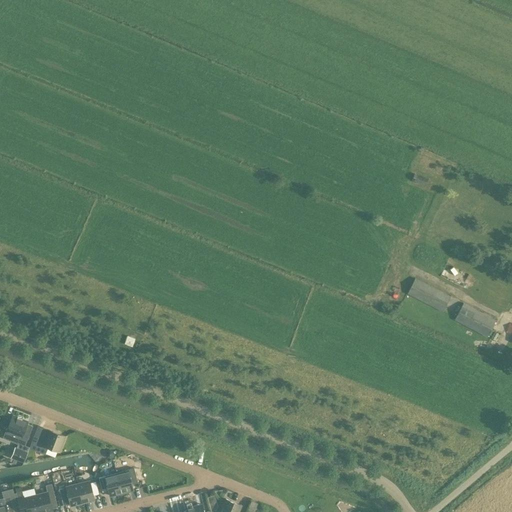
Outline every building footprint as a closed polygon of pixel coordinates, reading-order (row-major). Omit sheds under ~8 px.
[(425,186),(428,179),(414,174),(411,180),(425,186)] [(415,278),(407,294),(442,312),(450,296),(415,278)] [(487,337),(496,320),(463,303),(454,320),(487,337)] [(12,416),(3,440),(18,445),(13,460),(23,464),(28,450),(25,448),(33,426),(28,424),(28,422),(12,416)] [(43,430),(37,446),(43,448),(44,446),(59,452),(65,436),(49,430),(49,432),(43,430)] [(125,472),(113,475),(118,493),(130,490),(128,484),(138,482),(134,468),(125,470),(125,472)] [(106,475),(99,477),(100,482),(106,480),(110,495),(118,493),(113,475),(106,476),(106,475)] [(89,481),(78,484),(79,488),(83,503),(94,500),(89,481)] [(46,492),(35,495),(38,511),(43,511),(51,510),(50,503),(56,501),(51,484),(45,485),(46,492)] [(78,484),(59,489),(61,496),(66,494),(69,504),(69,506),(83,503),(79,488),(78,484)] [(15,489),(14,489),(19,511),(38,511),(35,495),(23,498),(21,487),(16,488),(15,489)] [(210,495),(212,510),(219,509),(217,494),(210,495)] [(4,498),(6,505),(0,506),(0,511),(12,511),(13,511),(10,496),(4,498)] [(237,511),(241,505),(225,498),(219,511),(237,511)]
